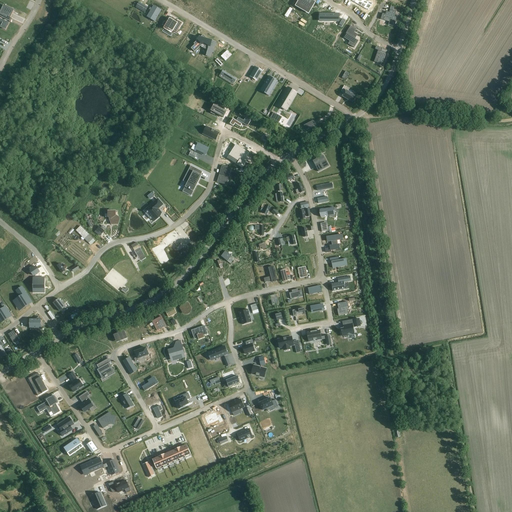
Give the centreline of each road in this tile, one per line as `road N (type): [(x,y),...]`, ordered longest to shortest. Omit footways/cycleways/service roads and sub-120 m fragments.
road 1 (residential): [(58,287),(113,242),(182,220),(207,191),(225,136),(277,163)]
road 2 (unclassified): [(277,163),(167,291),(59,338)]
road 3 (residential): [(158,429),(116,351),(181,330),(227,301)]
road 4 (residential): [(36,352),(103,450),(158,429)]
road 5 (track): [(361,112),(511,120)]
road 6 (residential): [(221,403),(247,384),(230,345),(227,301)]
